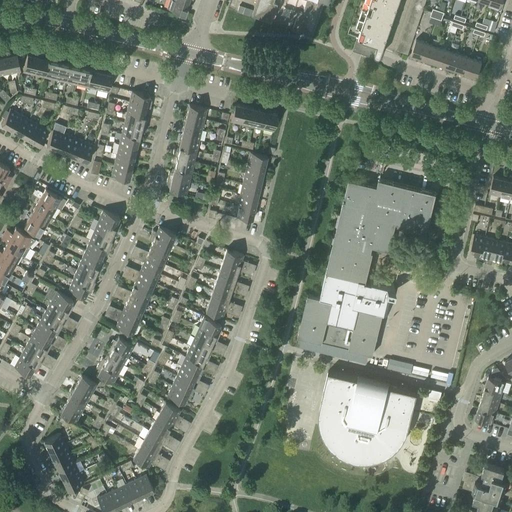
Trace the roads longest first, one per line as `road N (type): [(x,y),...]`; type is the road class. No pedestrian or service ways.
road 1 (tertiary): [(484,124),(193,55)]
road 2 (residential): [(156,511),(225,379),(267,259),(263,247)]
road 3 (residential): [(44,396),(92,321),(144,206)]
road 4 (residential): [(492,100),(391,66),(405,0)]
road 5 (residential): [(511,344),(477,365),(459,429),(511,448)]
road 6 (residential): [(144,206),(89,189),(0,139)]
road 7 (residential): [(144,206),(193,55)]
road 8 (residential): [(44,396),(26,430),(27,447),(53,498),(75,511)]
road 9 (tertiary): [(193,55),(67,26)]
road 10 (unclassified): [(263,247),(144,206)]
